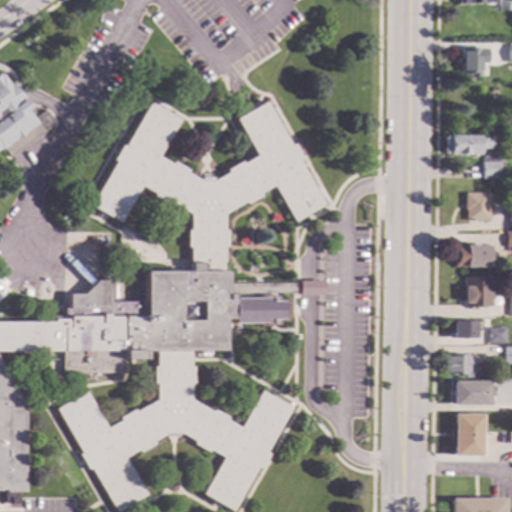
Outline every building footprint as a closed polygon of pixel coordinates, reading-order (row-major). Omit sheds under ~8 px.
[(511,0),(511,11),(497,11),(497,0),(511,0)] [(483,64),(477,64),(477,76),(457,76),(457,64),(453,64),(453,58),(457,58),(457,48),(483,48),(483,64)] [(0,83),(1,83),(10,95),(14,101),(18,106),(14,109),(19,116),(26,110),(42,132),(26,144),(7,157),(0,146),(0,83)] [(187,272),(187,259),(187,247),(183,247),(183,230),(186,230),(186,214),(166,203),(165,205),(149,196),(150,194),(137,187),(116,224),(86,206),(111,161),(109,160),(117,144),(120,146),(145,102),(175,119),(154,156),(168,164),(169,161),(184,170),(183,172),(194,179),(197,180),(198,177),(204,177),(208,177),(210,180),(212,179),(224,172),(222,169),(237,161),(239,163),(252,155),(242,138),(230,119),(243,111),(247,109),(261,101),(286,145),(289,143),(298,159),(295,161),(321,205),(291,222),(270,185),(256,193),(258,196),(243,205),(241,202),(221,214),(221,230),(224,230),(224,247),(221,247),(221,271),(224,271),(224,283),(224,287),(223,293),(230,293),(230,319),(228,319),(221,319),(221,351),(190,351),(188,351),(188,366),(191,366),(191,384),(188,384),(188,399),(209,411),(210,408),(225,417),(224,420),(237,427),(258,390),(288,408),(263,452),(266,454),(257,469),(254,468),(229,511),(199,494),(220,457),(207,450),(205,453),(190,444),(192,441),(178,434),(176,436),(171,436),(166,436),(164,434),(150,441),(152,444),(137,453),(135,450),(122,458),(144,495),(115,511),(113,511),(88,469),(86,470),(77,454),(79,453),(54,409),(83,391),(105,428),(118,420),(117,417),(131,409),(133,412),(153,400),(153,384),(150,384),(151,367),(153,367),(153,351),(143,351),(143,360),(128,360),(121,360),(121,373),(59,373),(59,354),(59,351),(59,329),(65,329),(65,317),(62,316),(62,308),(64,308),(65,303),(65,294),(80,294),(94,280),(100,280),(107,280),(107,302),(142,302),(142,271),(187,272)] [(476,138),(487,138),(487,149),(476,149),(476,155),(445,155),(445,154),(441,154),(441,136),(445,136),(445,135),(476,136),(476,138)] [(496,163),(501,163),(501,178),(496,178),(496,179),(478,179),(478,162),(479,162),(479,160),(482,156),(496,156),(496,163)] [(485,221),(462,221),(462,210),(460,210),(460,194),(485,194),(485,221)] [(511,248),(502,248),(502,232),(511,232),(511,248)] [(485,245),(485,268),(462,268),(462,267),(453,267),(453,245),(485,245)] [(486,307),(460,308),(460,276),(486,276),(486,307)] [(295,281),(320,281),(320,288),(320,295),(295,295),(295,288),(295,281)] [(224,283),(291,283),(291,288),(291,293),(277,293),(230,293),(223,293),(224,287),(224,283)] [(230,293),(277,293),(277,301),(279,301),(279,320),(277,320),(277,325),(273,325),(267,325),(267,327),(257,327),(257,323),(230,323),(230,319),(230,293)] [(59,351),(0,351),(0,367),(22,405),(22,493),(3,492),(3,490),(0,490),(0,322),(50,322),(50,316),(62,316),(65,317),(65,329),(59,329),(59,351)] [(472,340),(450,340),(450,322),(472,321),(472,340)] [(503,343),(485,343),(485,328),(503,328),(503,343)] [(511,364),(501,364),(501,347),(511,347),(511,364)] [(465,355),(465,361),(473,361),(473,368),(476,368),(476,378),(460,378),(460,376),(443,376),(443,366),(441,366),(441,361),(443,361),(443,355),(465,355)] [(486,406),(450,406),(450,382),(486,382),(486,406)] [(478,457),(450,457),(450,415),(479,415),(478,457)] [(502,511),(449,511),(449,499),(502,498),(502,511)]
